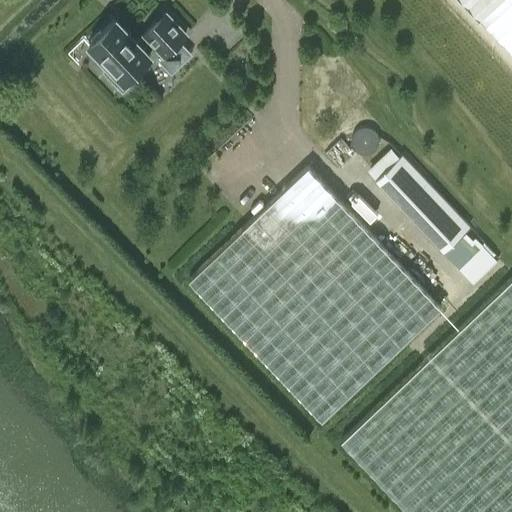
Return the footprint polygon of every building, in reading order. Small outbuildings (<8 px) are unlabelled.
[(511,0),(465,0),(511,50),(511,0)] [(192,52),(181,40),(187,34),(164,10),(139,34),(140,36),(135,41),(112,16),(82,46),(103,68),(100,71),(120,92),(138,74),(134,70),(149,55),(141,47),(146,42),(161,57),(158,59),(171,73),(192,52)] [(502,256),(393,144),(367,169),(476,281),(502,256)] [(308,163),(188,277),(321,416),(441,302),(308,163)] [(511,511),(511,278),(344,437),(414,511),(511,511)]
